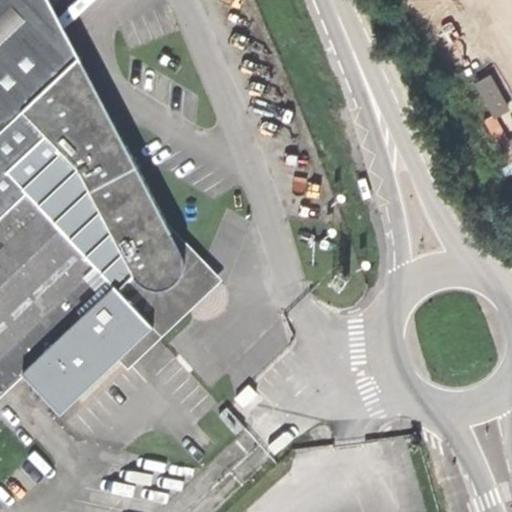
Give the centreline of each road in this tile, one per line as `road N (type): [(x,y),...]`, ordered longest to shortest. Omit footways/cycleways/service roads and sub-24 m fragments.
road 1 (unknown): [(248,152),(131,81),(94,0)]
road 2 (secondary): [(462,264),(376,110)]
road 3 (secondary): [(376,110),(414,277)]
road 4 (unclassified): [(397,381),(284,416),(252,439)]
road 5 (secondary): [(328,0),(376,110)]
